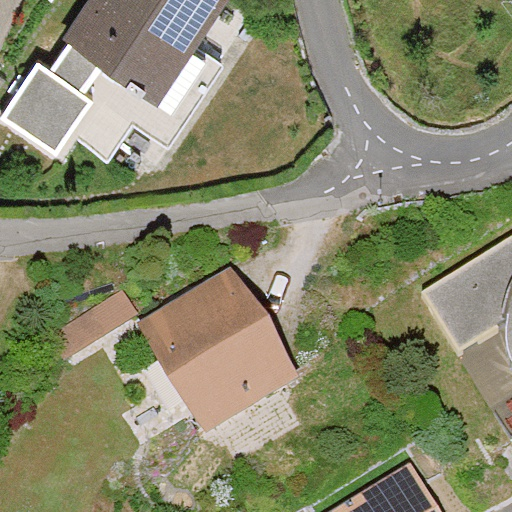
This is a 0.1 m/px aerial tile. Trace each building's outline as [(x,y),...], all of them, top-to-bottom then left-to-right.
[(255,0),(94,0),(14,122),(70,158),(107,103),(181,151),(273,12),(255,0)] [(511,246),(427,298),(511,436),(511,246)] [(243,276),(147,335),(217,450),(313,391),(243,276)] [(57,325),(72,352),(141,316),(127,289),(57,325)] [(437,511),(415,474),(350,511),(437,511)]
